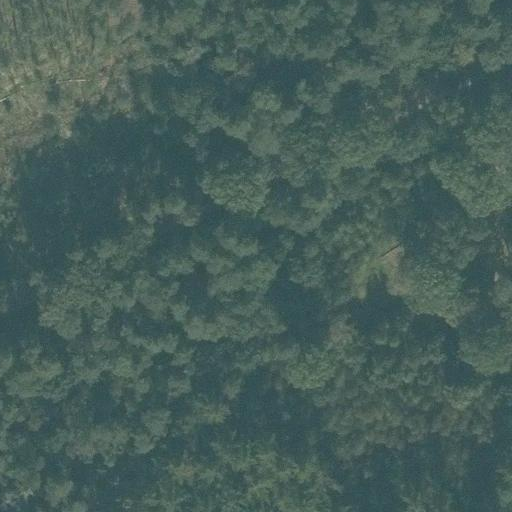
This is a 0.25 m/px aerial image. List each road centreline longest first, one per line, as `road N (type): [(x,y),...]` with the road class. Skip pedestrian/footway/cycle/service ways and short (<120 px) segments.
road 1 (secondary): [(0,298),(511,42)]
road 2 (track): [(419,0),(371,59),(353,183)]
